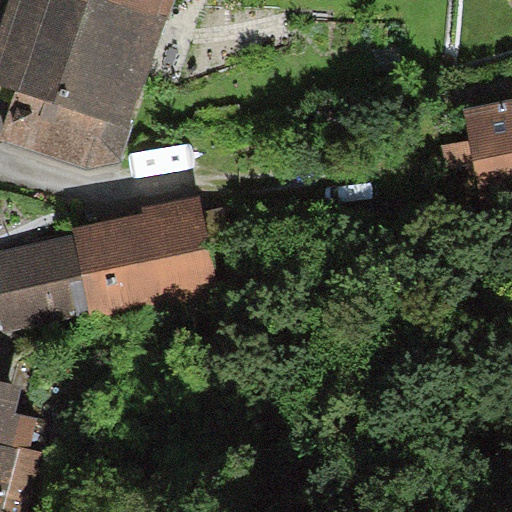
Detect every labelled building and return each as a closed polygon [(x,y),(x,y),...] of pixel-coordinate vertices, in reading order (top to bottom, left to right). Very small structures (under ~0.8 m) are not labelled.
[(13,0),(0,37),(0,87),(19,93),(129,129),(163,27),(79,0),(13,0)] [(79,0),(163,27),(167,28),(176,0),(79,0)] [(19,93),(3,140),(114,176),(129,129),(19,93)] [(511,108),(471,117),(493,222),(511,217),(511,108)] [(71,233),(0,246),(0,291),(8,332),(86,317),(222,290),(202,191),(68,217),(71,233)] [(430,260),(416,203),(341,222),(355,278),(430,260)] [(0,387),(0,449),(18,454),(20,450),(30,452),(37,421),(16,416),(21,393),(0,387)] [(0,511),(27,511),(43,455),(30,452),(20,450),(18,454),(0,449),(0,511)]
